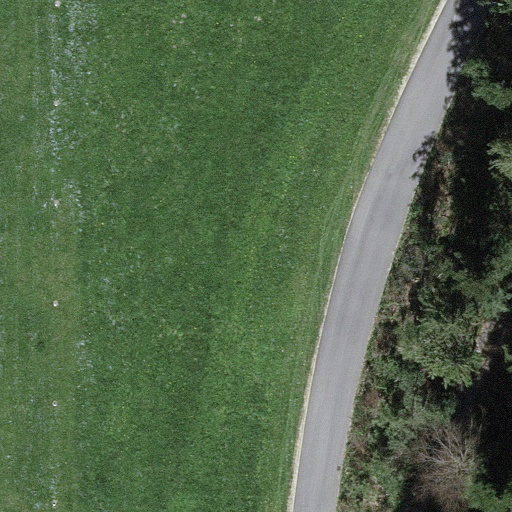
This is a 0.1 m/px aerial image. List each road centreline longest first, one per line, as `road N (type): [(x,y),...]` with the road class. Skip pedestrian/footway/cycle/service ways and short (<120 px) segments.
road 1 (unclassified): [(313,511),(341,343),(375,209),(473,0)]
road 2 (track): [(511,322),(422,511)]
